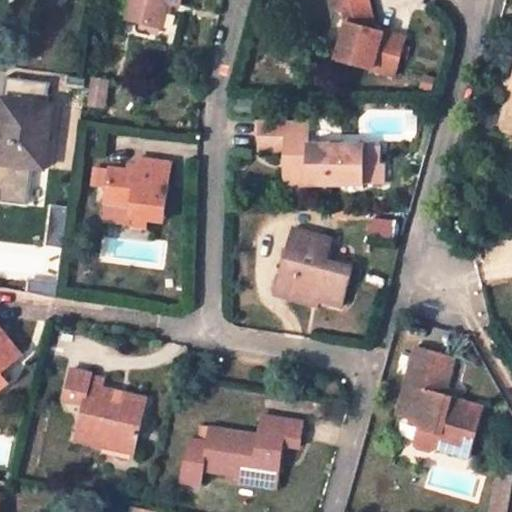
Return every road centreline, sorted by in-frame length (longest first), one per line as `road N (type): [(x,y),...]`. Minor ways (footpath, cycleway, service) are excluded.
road 1 (residential): [(364,361),(211,327),(207,157),(216,73),(236,0)]
road 2 (residential): [(477,0),(386,325),(364,361)]
road 3 (residential): [(364,361),(328,511)]
